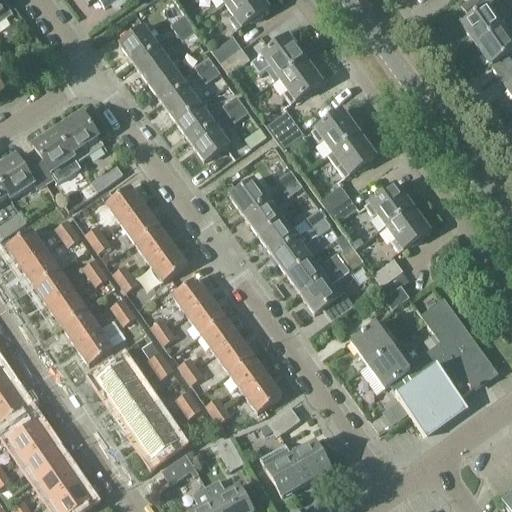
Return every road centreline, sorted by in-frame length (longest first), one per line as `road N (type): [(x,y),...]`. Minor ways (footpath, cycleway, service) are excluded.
road 1 (residential): [(391,493),(92,75)]
road 2 (residential): [(511,289),(302,0)]
road 3 (tertiary): [(511,227),(349,0)]
road 4 (residential): [(135,511),(0,315)]
road 5 (residential): [(511,159),(412,22)]
